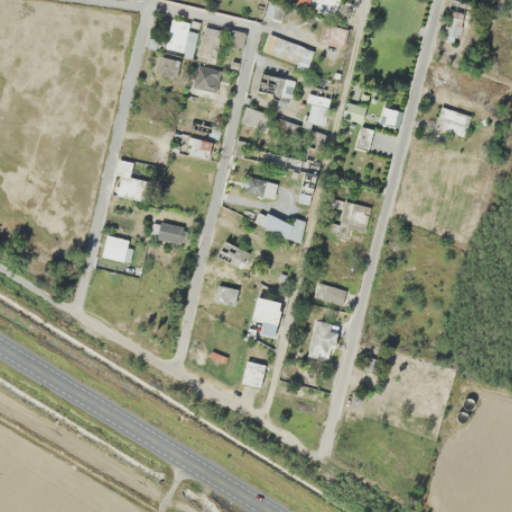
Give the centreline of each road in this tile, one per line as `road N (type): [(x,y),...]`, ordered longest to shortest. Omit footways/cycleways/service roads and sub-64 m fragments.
road 1 (residential): [(438,0),(314,457)]
road 2 (residential): [(247,29),(174,371)]
road 3 (residential): [(74,314),(146,0)]
road 4 (primary): [(269,511),(0,347)]
road 5 (residential): [(84,0),(247,29)]
